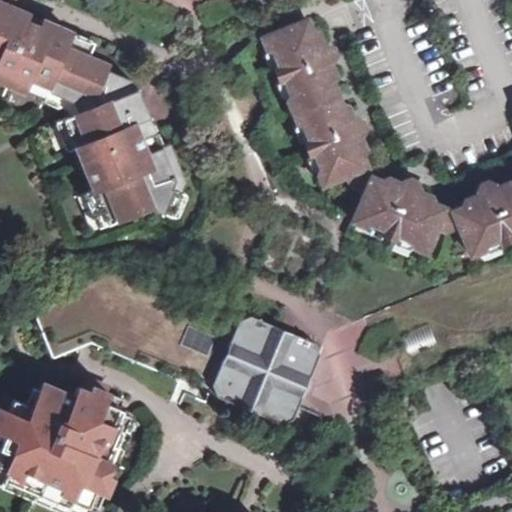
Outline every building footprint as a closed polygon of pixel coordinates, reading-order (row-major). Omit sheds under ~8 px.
[(205,27),(271,0),(107,0),(188,34),(191,33),(205,27)] [(0,11),(0,79),(23,90),(26,84),(45,93),(48,87),(68,41),(0,11)] [(308,28),(305,20),(262,37),(267,48),(273,52),(279,65),(274,66),(280,81),(284,79),(290,95),(287,99),(296,122),(303,124),(308,138),(304,140),(310,154),(314,153),(320,166),(317,172),(321,183),(365,165),(361,154),(364,150),(358,135),(360,133),(362,124),(358,119),(355,117),(350,118),(346,105),(340,103),(332,83),(334,76),(328,63),(331,59),(332,51),(325,46),(321,46),(315,31),(308,28)] [(68,41),(48,87),(64,94),(80,55),(87,58),(93,44),(70,35),(68,41)] [(76,114),(64,118),(59,120),(70,147),(76,145),(94,189),(89,191),(102,225),(125,214),(129,206),(146,199),(150,206),(162,211),(172,189),(179,191),(184,180),(167,143),(160,145),(154,130),(144,134),(132,106),(142,102),(136,89),(133,90),(131,83),(129,80),(105,69),(106,66),(87,58),(80,55),(64,94),(76,100),(73,107),(76,114)] [(26,84),(23,90),(43,99),(45,93),(26,84)] [(45,93),(43,99),(59,106),(61,111),(64,118),(76,114),(73,107),(76,100),(64,94),(48,87),(45,93)] [(144,134),(154,130),(142,102),(132,106),(144,134)] [(370,175),(354,211),(351,219),(362,223),(367,220),(381,226),(380,230),(395,236),(396,233),(411,239),(414,245),(424,249),(434,225),(445,229),(457,224),(469,253),(481,248),(482,244),(496,238),(498,242),(511,235),(511,234),(511,232),(511,231),(511,184),(508,183),(493,189),(486,185),(482,186),(479,188),(477,191),(477,195),(465,200),(464,205),(451,210),(433,202),(430,196),(416,190),(414,183),(410,179),(402,179),(399,182),(386,177),(379,179),(370,175)] [(172,189),(162,211),(173,216),(183,193),(179,191),(172,189)] [(129,206),(125,214),(134,218),(138,210),(150,206),(146,199),(129,206)] [(83,345),(90,343),(205,394),(236,384),(333,422),(344,418),(434,383),(511,352),(511,260),(311,339),(231,308),(177,285),(108,256),(25,291),(52,357),(83,345)] [(7,410),(0,407),(0,471),(37,487),(82,506),(85,501),(97,506),(110,476),(105,473),(110,462),(104,459),(122,414),(117,411),(122,400),(92,387),(89,392),(77,387),(75,391),(73,395),(42,382),(31,405),(12,398),(7,410)] [(104,459),(110,462),(111,463),(131,417),(122,414),(104,459)] [(37,487),(0,471),(0,481),(34,495),(37,487)] [(37,487),(34,495),(74,511),(79,511),(82,506),(37,487)]
